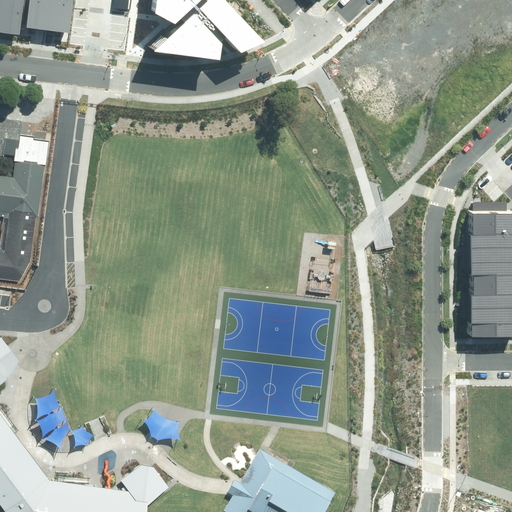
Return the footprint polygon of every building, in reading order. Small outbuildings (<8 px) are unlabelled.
[(23,0),(0,0),(0,32),(20,35),(23,0)] [(28,0),(25,25),(46,28),(49,0),(28,0)] [(69,0),(49,0),(46,28),(66,30),(69,0)] [(131,0),(114,0),(114,8),(130,10),(131,0)] [(148,46),(155,51),(221,54),(222,43),(226,40),(234,49),(259,38),(223,0),(152,0),(151,10),(175,21),(148,46)] [(274,8),(264,15),(275,30),(285,23),(283,21),(293,14),(283,0),(277,0),(272,5),(274,8)] [(374,117),(488,8),(480,0),(472,0),(470,2),(468,0),(442,0),(355,83),(367,96),(361,102),(374,117)] [(102,38),(102,25),(93,25),(93,45),(104,45),(104,38),(102,38)] [(0,266),(26,270),(41,148),(27,146),(22,184),(0,181),(0,211),(9,212),(5,251),(0,250),(0,157),(16,159),(21,116),(0,113),(0,266)] [(468,229),(464,229),(465,330),(511,330),(511,228),(511,229),(511,208),(505,207),(505,201),(472,200),(472,207),(468,208),(468,229)] [(205,370),(168,365),(164,401),(201,406),(205,370)] [(485,372),(461,370),(459,388),(483,390),(485,372)] [(499,394),(499,410),(504,411),(502,461),(511,461),(511,387),(505,387),(505,395),(499,394)] [(144,511),(148,491),(31,473),(0,428),(0,510),(1,511),(144,511)] [(328,511),(340,494),(263,448),(224,511),(328,511)]
